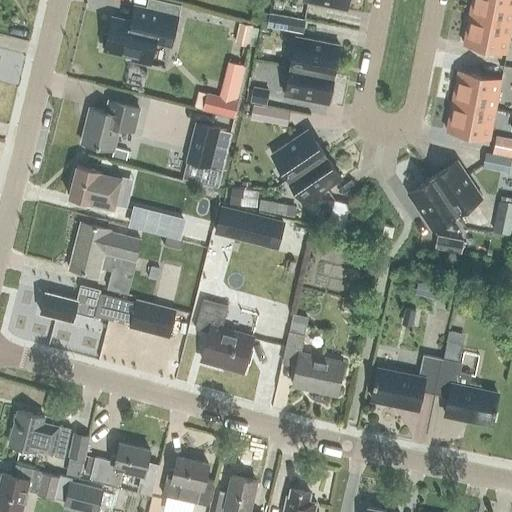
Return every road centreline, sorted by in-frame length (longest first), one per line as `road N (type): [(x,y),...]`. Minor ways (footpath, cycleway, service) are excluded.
road 1 (unclassified): [(511,482),(0,345)]
road 2 (residential): [(384,0),(361,113),(370,127),(394,132),(409,120),(433,0)]
road 3 (unclassified): [(0,270),(61,0)]
